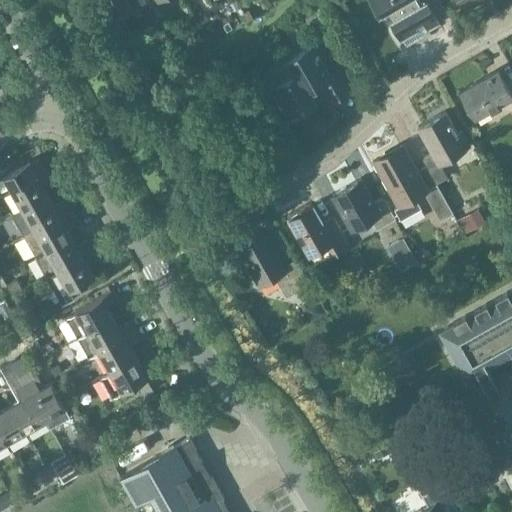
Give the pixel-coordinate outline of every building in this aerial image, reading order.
[(100,0),(113,22),(134,10),(127,0),(100,0)] [(404,44),(440,23),(426,0),(371,0),(380,16),(386,12),(404,44)] [(459,0),(465,9),(480,0),(459,0)] [(249,10),(244,13),(249,23),(254,20),(249,10)] [(204,12),(197,16),(201,24),(209,20),(204,12)] [(295,77),(271,90),(288,120),(317,104),(310,91),(321,85),(331,103),(350,92),(340,73),(332,77),(314,45),(286,61),(295,77)] [(335,47),(333,51),(335,55),(340,55),(342,51),(339,47),(335,47)] [(511,97),(511,95),(498,71),(461,92),(475,118),(511,97)] [(446,111),(419,126),(434,153),(423,159),(438,184),(449,177),(440,163),(467,148),(446,111)] [(375,162),(400,205),(395,208),(401,219),(422,207),(414,194),(426,187),(403,146),(375,162)] [(22,210),(47,195),(41,185),(51,179),(40,159),(24,169),(22,165),(3,176),(22,210)] [(315,172),(308,177),(319,194),(326,189),(315,172)] [(333,194),(352,229),(372,217),(379,228),(396,218),(384,197),(375,202),(361,178),(333,194)] [(438,185),(426,192),(442,220),(454,213),(438,185)] [(71,208),(66,198),(53,206),(47,195),(22,210),(12,216),(24,236),(71,208)] [(314,205),(289,219),(310,255),(327,245),(333,256),(351,246),(334,217),(324,223),(314,205)] [(71,208),(24,236),(35,255),(45,249),(71,235),(65,224),(77,217),(71,208)] [(478,210),(459,219),(466,232),(484,222),(478,210)] [(511,230),(499,237),(511,260),(511,230)] [(266,232),(238,248),(259,285),(275,276),(287,297),(311,283),(297,258),(285,265),(266,232)] [(45,249),(57,269),(94,248),(89,238),(77,245),(71,235),(45,249)] [(87,263),(99,256),(94,248),(57,269),(47,275),(63,303),(75,295),(71,288),(94,275),(87,263)] [(422,248),(416,252),(422,262),(432,256),(428,250),(422,248)] [(412,253),(397,261),(402,270),(417,262),(412,253)] [(17,278),(7,284),(12,294),(23,288),(17,278)] [(67,316),(78,337),(114,316),(108,305),(120,298),(115,289),(67,316)] [(463,320),(441,332),(452,353),(468,382),(480,376),(486,386),(471,395),(503,453),(505,452),(511,465),(511,372),(496,381),(490,371),(490,370),(504,363),(511,359),(511,358),(511,293),(506,297),(498,301),(484,308),(469,316),(463,320)] [(25,296),(16,300),(20,308),(29,303),(25,296)] [(5,297),(0,300),(0,310),(7,324),(17,318),(5,297)] [(316,301),(306,307),(313,320),(323,314),(316,301)] [(114,316),(78,337),(90,356),(100,350),(138,328),(133,319),(120,327),(114,316)] [(37,326),(30,330),(35,339),(42,335),(37,326)] [(112,370),(137,356),(131,345),(143,338),(138,328),(100,350),(112,370)] [(18,376),(33,367),(20,346),(5,354),(18,376)] [(112,370),(101,376),(113,396),(139,381),(145,392),(165,381),(153,360),(143,366),(137,356),(112,370)] [(59,364),(52,368),(56,376),(63,372),(59,364)] [(25,382),(47,418),(52,427),(71,416),(52,382),(41,389),(34,376),(25,382)] [(25,382),(16,387),(23,398),(12,404),(27,430),(47,418),(25,382)] [(361,391),(348,399),(355,410),(368,402),(361,391)] [(27,430),(12,404),(2,410),(0,407),(0,427),(8,441),(27,430)] [(87,418),(75,425),(86,444),(97,438),(87,418)] [(121,476),(141,511),(232,511),(190,437),(121,476)] [(70,440),(53,447),(62,471),(79,464),(70,440)] [(386,444),(375,451),(379,458),(390,452),(386,444)] [(48,467),(39,472),(45,484),(55,478),(48,467)] [(74,467),(60,476),(64,483),(78,475),(74,467)] [(456,511),(459,510),(443,483),(423,494),(428,505),(415,511),(456,511)] [(9,491),(0,495),(0,499),(4,508),(15,502),(9,491)]
